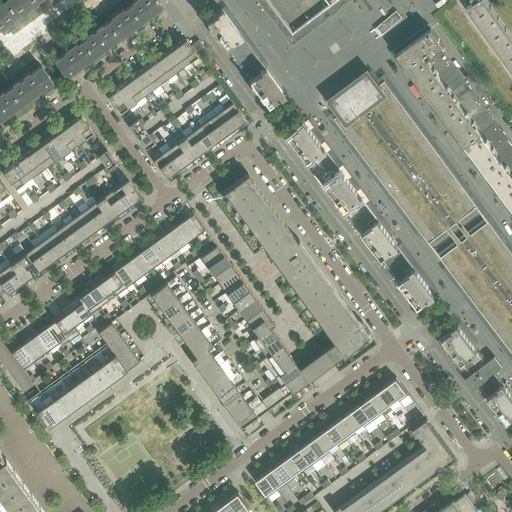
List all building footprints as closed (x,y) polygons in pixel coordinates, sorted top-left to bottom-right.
[(0,24),(16,13),(6,0),(1,0),(0,1),(0,24)] [(6,0),(16,13),(34,0),(6,0)] [(162,5),(157,0),(136,0),(129,6),(140,21),(162,5)] [(242,0),(309,89),(383,34),(376,27),(375,26),(372,28),(370,27),(350,0),(242,0)] [(511,34),(487,0),(469,0),(471,3),(467,6),(467,7),(468,7),(477,19),(511,67),(511,34)] [(140,21),(129,6),(108,21),(119,36),(140,21)] [(232,22),(229,19),(230,18),(224,9),(223,10),(222,9),(221,10),(219,9),(214,13),(215,14),(206,21),(213,31),(215,34),(232,22)] [(402,17),(396,10),(375,29),(381,35),(402,17)] [(93,55),(119,36),(108,21),(82,40),(93,55)] [(241,34),(240,33),(241,32),(235,24),(233,24),(232,22),(215,34),(216,36),(217,36),(225,46),(241,34)] [(457,69),(443,50),(442,49),(445,46),(432,29),(432,28),(428,23),(390,51),(422,94),(457,69)] [(254,52),(241,34),(225,46),(241,69),(258,56),(255,52),(254,52)] [(198,55),(186,38),(177,43),(190,61),(198,55)] [(206,50),(199,39),(192,44),(199,55),(203,52),(206,50)] [(93,55),(82,40),(55,60),(66,75),(93,55)] [(190,61),(177,43),(170,49),(182,67),(190,61)] [(182,67),(170,49),(162,55),(175,72),(182,67)] [(175,72),(162,55),(154,61),(167,78),(175,72)] [(265,68),(258,58),(259,57),(258,56),(241,69),(249,80),(265,68)] [(167,78),(154,61),(146,66),(159,84),(167,78)] [(20,104),(52,80),(41,65),(9,88),(20,104)] [(159,84),(146,66),(138,72),(151,89),(159,84)] [(284,91),(267,67),(265,68),(249,80),(267,105),(275,98),(277,99),(283,95),(282,93),(283,93),(283,92),(284,91)] [(476,95),(457,69),(422,94),(442,120),(476,95)] [(151,89),(138,72),(130,78),(143,95),(151,89)] [(407,110),(384,80),(376,86),(368,75),(347,91),(361,110),(366,106),(378,122),(382,128),(407,110)] [(143,95),(130,78),(123,83),(135,101),(143,95)] [(135,101),(123,83),(119,86),(116,89),(116,88),(115,89),(128,107),(135,101)] [(0,118),(20,104),(9,88),(0,94),(0,118)] [(128,107),(115,89),(111,92),(107,95),(109,97),(109,98),(113,103),(120,112),(128,107)] [(361,110),(347,91),(334,101),(342,111),(340,113),(347,121),(361,110)] [(496,121),(476,95),(442,120),(461,147),(496,121)] [(245,119),(229,99),(221,105),(224,108),(236,125),(245,119)] [(352,142),(378,122),(366,106),(361,110),(347,121),(340,113),(334,118),(352,142)] [(236,125),(224,108),(216,113),(229,131),(236,125)] [(406,139),(420,128),(407,110),(382,128),(391,140),(396,146),(406,139)] [(229,131),(216,113),(208,119),(221,137),(229,131)] [(94,131),(83,117),(81,114),(76,117),(77,117),(73,119),(86,137),(94,131)] [(149,134),(148,132),(142,125),(145,122),(141,117),(138,120),(137,118),(128,124),(139,139),(141,142),(145,148),(154,141),(153,139),(156,137),(152,132),(149,134)] [(86,137),(73,119),(65,125),(78,143),(86,137)] [(221,137),(208,119),(200,125),(213,142),(221,137)] [(492,144),(506,134),(496,121),(461,147),(470,158),(482,148),(490,142),(492,144)] [(354,186),(313,133),(314,131),(308,123),(306,123),(305,123),(303,122),(290,131),(291,134),(285,138),(309,171),(326,192),(331,189),(338,198),(333,202),(340,212),(345,208),(361,196),(360,195),(362,194),(355,186),(354,186)] [(391,140),(382,128),(378,122),(352,142),(370,166),(384,155),(380,149),(391,140)] [(78,143),(65,125),(57,131),(70,148),(78,143)] [(213,142),(200,125),(192,130),(205,148),(213,142)] [(429,140),(420,128),(406,139),(415,151),(429,140)] [(205,148),(192,130),(185,136),(197,154),(205,148)] [(70,148),(57,131),(49,137),(62,154),(70,148)] [(511,174),(511,142),(506,134),(492,144),(490,142),(482,148),(485,153),(473,162),(489,184),(502,175),(505,179),(511,174)] [(197,154),(185,136),(177,142),(190,159),(197,154)] [(62,154),(49,137),(42,142),(55,160),(62,154)] [(414,170),(438,152),(429,140),(415,151),(406,139),(396,146),(414,170)] [(414,170),(396,146),(391,140),(380,149),(384,155),(370,166),(389,189),(414,170)] [(55,160),(42,142),(34,148),(47,166),(55,160)] [(190,159),(177,142),(169,148),(182,165),(190,159)] [(47,166),(34,148),(26,154),(39,171),(47,166)] [(116,162),(111,155),(106,148),(97,155),(99,156),(106,166),(107,168),(116,162)] [(182,165),(169,148),(161,153),(174,171),(182,165)] [(423,182),(439,170),(447,164),(438,152),(414,170),(423,182)] [(174,171),(161,153),(153,159),(164,173),(166,177),(174,171)] [(39,171),(26,154),(18,160),(31,177),(39,171)] [(31,177),(18,160),(10,165),(23,183),(31,177)] [(456,176),(447,164),(439,170),(448,182),(456,176)] [(23,183),(10,165),(3,171),(15,189),(23,183)] [(398,201),(423,182),(414,170),(389,189),(398,201)] [(441,206),(444,204),(453,197),(459,193),(465,188),(456,176),(448,182),(439,170),(423,182),(432,194),(441,206)] [(367,336),(317,268),(247,172),(221,191),(271,259),(273,258),(334,341),(313,356),(299,367),(301,370),(301,369),(301,370),(308,379),(322,369),(338,357),(367,336)] [(501,200),(511,191),(511,174),(505,179),(493,189),(501,200)] [(140,195),(134,187),(127,178),(119,184),(132,201),(140,195)] [(10,193),(0,179),(0,195),(2,198),(10,193)] [(407,213),(432,194),(423,182),(398,201),(407,213)] [(132,201),(119,184),(111,190),(124,207),(132,201)] [(474,201),(465,188),(459,193),(471,209),(472,203),(473,202),(474,202),(474,201)] [(124,207),(111,190),(103,195),(116,213),(124,207)] [(511,191),(501,200),(509,210),(511,207),(511,191)] [(471,209),(459,193),(453,197),(462,209),(460,211),(463,216),(471,211),(471,209)] [(416,225),(437,209),(441,206),(432,194),(407,213),(416,225)] [(116,213),(103,195),(96,201),(109,218),(116,213)] [(379,219),(361,196),(345,208),(363,232),(379,219)] [(462,209),(453,197),(444,204),(457,221),(463,216),(460,211),(462,209)] [(109,218),(96,201),(88,207),(101,224),(109,218)] [(444,204),(441,206),(437,209),(450,226),(457,221),(444,204)] [(101,224),(88,207),(80,212),(93,230),(101,224)] [(450,226),(437,209),(416,225),(426,238),(427,237),(427,236),(435,237),(450,226)] [(93,230),(80,212),(72,218),(85,236),(93,230)] [(204,228),(193,213),(193,212),(183,219),(195,235),(204,228)] [(85,236),(72,218),(64,224),(77,241),(85,236)] [(195,235),(183,219),(175,225),(186,241),(195,235)] [(424,277),(418,269),(416,269),(397,244),(398,243),(392,234),(390,235),(386,230),(387,228),(386,227),(385,227),(379,219),(363,232),(382,257),(377,261),(402,295),(407,291),(410,296),(411,295),(418,305),(427,299),(428,300),(434,296),(433,294),(434,293),(436,292),(428,282),(426,283),(423,279),(424,277)] [(77,241),(64,224),(57,229),(69,247),(77,241)] [(475,246),(496,230),(492,224),(491,225),(491,224),(490,225),(490,226),(482,225),(467,236),(475,246)] [(186,241),(175,225),(166,231),(178,248),(186,241)] [(69,247),(57,229),(49,235),(62,253),(69,247)] [(500,257),(510,249),(496,230),(475,246),(465,253),(470,259),(477,254),(496,279),(509,269),(500,257)] [(178,248),(166,231),(157,238),(169,254),(178,248)] [(62,253),(49,235),(41,241),(54,258),(62,253)] [(475,246),(467,236),(458,243),(465,253),(475,246)] [(169,254),(157,238),(149,244),(160,260),(169,254)] [(54,258),(41,241),(33,246),(46,264),(54,258)] [(470,259),(465,253),(458,243),(446,252),(445,260),(444,260),(443,261),(452,273),(470,259)] [(160,260),(149,244),(140,251),(152,267),(160,260)] [(207,266),(223,254),(216,244),(200,256),(207,266)] [(46,264),(33,246),(25,252),(38,270),(46,264)] [(511,266),(511,251),(510,249),(500,257),(509,269),(511,266)] [(152,267),(140,251),(131,257),(143,273),(152,267)] [(38,270),(25,252),(18,258),(30,275),(38,270)] [(213,274),(230,263),(223,254),(207,266),(213,274)] [(511,300),(509,296),(496,279),(477,254),(470,259),(452,273),(479,309),(492,299),(502,311),(511,302),(511,300)] [(143,273),(131,257),(122,263),(134,280),(143,273)] [(30,275),(18,258),(10,263),(23,281),(30,275)] [(23,281),(10,263),(2,269),(15,287),(23,281)] [(134,280),(122,263),(113,270),(125,286),(134,280)] [(220,283),(236,271),(230,263),(213,274),(220,283)] [(511,293),(511,266),(509,269),(496,279),(509,296),(511,293)] [(15,287),(2,269),(0,270),(0,282),(7,292),(15,287)] [(125,286),(113,270),(105,276),(116,292),(125,286)] [(226,292),(242,280),(236,271),(220,283),(226,292)] [(116,292),(105,276),(96,282),(108,299),(116,292)] [(232,301),(249,289),(242,280),(226,292),(232,301)] [(155,300),(171,288),(166,281),(150,292),(155,300)] [(108,299),(96,282),(87,289),(99,305),(108,299)] [(161,307),(177,296),(171,288),(155,300),(161,307)] [(99,305),(87,289),(79,295),(90,311),(99,305)] [(239,309),(255,298),(249,289),(232,301),(239,309)] [(90,311),(79,295),(70,302),(82,318),(90,311)] [(166,315),(183,303),(177,296),(161,307),(166,315)] [(245,318),(261,306),(255,298),(239,309),(245,318)] [(502,311),(492,299),(479,309),(488,321),(502,311)] [(82,318),(70,302),(60,308),(64,313),(64,312),(73,324),(82,318)] [(498,333),(511,323),(511,321),(511,302),(502,311),(488,321),(498,333)] [(172,323),(188,311),(183,303),(166,315),(172,323)] [(251,326),(267,314),(261,306),(245,318),(251,326)] [(178,331),(194,319),(188,311),(172,323),(178,331)] [(79,333),(73,324),(64,312),(64,313),(55,319),(70,340),(79,333)] [(258,335),(274,324),(267,314),(251,326),(257,335),(258,335)] [(70,340),(55,319),(46,325),(58,342),(61,346),(70,340)] [(183,338),(199,327),(194,319),(178,331),(183,338)] [(120,334),(111,321),(98,331),(107,344),(120,334)] [(511,340),(511,324),(511,323),(498,333),(507,344),(511,340)] [(259,347),(276,335),(270,327),(274,324),(258,335),(257,335),(253,338),(259,347)] [(58,342),(46,325),(38,332),(49,348),(58,342)] [(452,350),(468,337),(466,335),(467,333),(461,325),(459,326),(458,325),(457,326),(456,325),(450,329),(451,331),(437,341),(446,351),(450,348),(452,350)] [(189,346),(205,334),(199,327),(183,338),(189,346)] [(49,348),(38,332),(29,338),(41,354),(49,348)] [(130,347),(120,334),(107,344),(114,353),(115,352),(118,355),(130,347)] [(195,354),(211,342),(205,334),(189,346),(195,354)] [(266,356),(282,344),(276,335),(259,347),(266,356)] [(457,366),(477,350),(476,348),(478,347),(471,339),(470,340),(468,337),(452,350),(453,352),(449,356),(457,366)] [(41,354),(29,338),(20,344),(32,361),(41,354)] [(196,365),(212,353),(208,347),(212,344),(211,342),(195,354),(195,355),(191,358),(196,365)] [(32,361),(20,344),(11,351),(23,367),(32,361)] [(268,368),(288,353),(282,344),(266,356),(261,359),(268,368)] [(139,360),(130,347),(118,355),(127,368),(139,360)] [(495,355),(488,360),(480,350),(478,350),(477,350),(457,366),(466,377),(465,378),(473,389),(474,388),(483,399),(486,397),(504,383),(503,383),(504,381),(496,371),(503,366),(495,355)] [(127,368),(118,355),(115,352),(114,353),(108,358),(119,374),(127,368)] [(202,373),(218,361),(212,353),(196,365),(202,373)] [(274,377),(295,362),(288,353),(268,368),(274,377)] [(119,374),(108,358),(100,364),(112,380),(119,374)] [(207,380),(223,369),(218,361),(202,373),(207,380)] [(285,382),(301,370),(301,369),(301,370),(299,367),(295,362),(274,377),(275,377),(279,374),(285,382)] [(112,380),(100,364),(92,369),(104,385),(112,380)] [(104,385),(92,369),(84,375),(96,391),(104,385)] [(213,388),(229,376),(223,369),(207,380),(213,388)] [(292,392),(308,379),(301,370),(285,382),(292,392)] [(96,391),(84,375),(77,381),(88,397),(96,391)] [(218,396),(235,384),(229,376),(213,388),(218,396)] [(409,394),(396,377),(387,384),(400,400),(409,394)] [(0,506),(3,511),(95,511),(0,380),(0,506)] [(88,397),(77,381),(69,386),(81,402),(88,397)] [(258,416),(292,392),(285,382),(251,406),(258,416)] [(496,410),(511,397),(511,394),(511,391),(510,390),(510,389),(508,387),(508,386),(506,384),(504,384),(504,383),(486,397),(496,410)] [(224,404),(240,392),(235,384),(218,396),(224,404)] [(400,400),(387,384),(379,390),(389,404),(394,410),(402,405),(399,401),(400,400)] [(81,402),(69,386),(61,392),(73,408),(81,402)] [(389,404),(379,390),(370,396),(380,410),(389,404)] [(73,408),(61,392),(53,397),(65,414),(73,408)] [(230,411),(246,400),(240,392),(224,404),(230,411)] [(380,410),(370,396),(361,403),(373,420),(382,413),(380,410)] [(65,414),(53,397),(46,403),(57,419),(65,414)] [(511,397),(496,410),(498,412),(494,414),(502,424),(511,416),(511,397)] [(258,416),(251,406),(246,400),(230,411),(242,428),(258,416)] [(57,419),(46,403),(36,410),(48,426),(57,419)] [(373,420),(361,403),(352,409),(363,423),(362,423),(364,426),(373,420)] [(363,423),(352,409),(344,415),(354,429),(362,423),(363,423)] [(354,429),(344,415),(335,422),(347,439),(356,432),(354,429)] [(376,511),(454,455),(426,418),(414,427),(427,445),(343,507),(341,504),(334,509),(336,511),(376,511)] [(347,439),(335,422),(326,428),(338,445),(347,439)] [(338,445),(326,428),(317,434),(330,451),(332,454),(340,448),(338,445)] [(330,451),(317,434),(309,441),(321,458),(330,451)] [(321,458),(309,441),(300,447),(312,464),(321,458)] [(312,464),(300,447),(291,454),(301,467),(301,468),(303,471),(312,464)] [(301,467),(291,454),(283,460),(293,474),(301,468),(301,467)] [(293,474),(283,460),(274,466),(286,483),(295,476),(293,474)] [(286,483),(274,466),(265,473),(277,489),(286,483)] [(277,489),(265,473),(256,479),(268,496),(277,489)] [(251,509),(239,492),(229,499),(239,511),(251,511),(250,509),(251,509)] [(479,511),(477,508),(479,507),(478,506),(470,494),(469,493),(467,494),(465,492),(455,500),(453,499),(435,511),(479,511)] [(239,511),(229,499),(221,505),(225,511),(239,511)]
